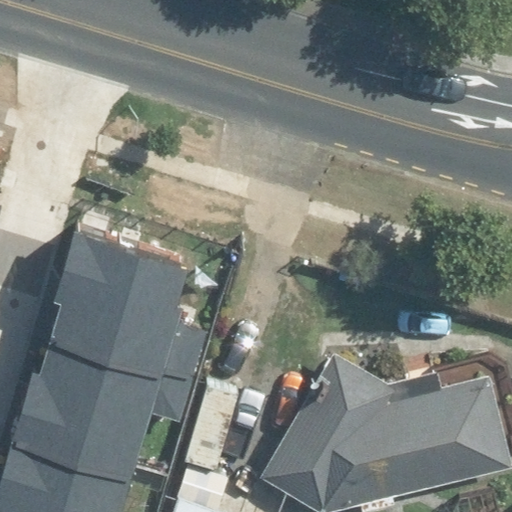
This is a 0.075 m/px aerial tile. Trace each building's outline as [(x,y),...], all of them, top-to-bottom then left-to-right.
[(62,303),(58,318),(169,353),(185,304),(175,301),(185,268),(74,233),(53,299),(62,303)] [(136,474),(169,368),(57,333),(44,369),(29,365),(8,437),(136,474)] [(324,508),(330,498),(511,456),(511,453),(492,367),(397,389),(401,383),(338,343),(261,468),(324,508)] [(185,454),(217,463),(239,386),(206,377),(185,454)] [(0,511),(124,511),(134,480),(6,443),(0,463),(0,511)] [(203,469),(197,494),(176,489),(169,511),(262,511),(246,508),(254,478),(216,468),(215,472),(203,469)]
